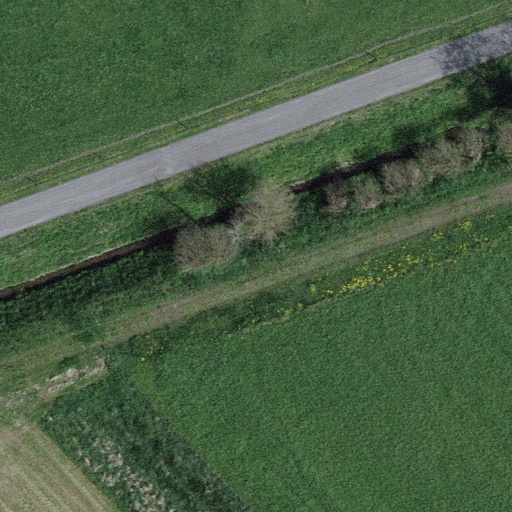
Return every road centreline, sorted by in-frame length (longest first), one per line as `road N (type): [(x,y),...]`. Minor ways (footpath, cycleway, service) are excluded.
road 1 (unclassified): [(511,35),(0,223)]
road 2 (track): [(511,196),(0,379)]
